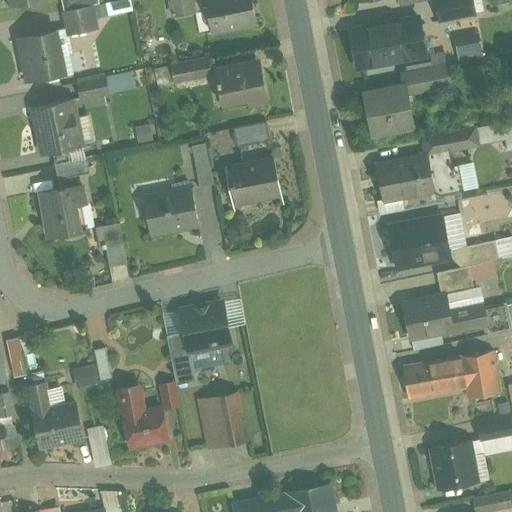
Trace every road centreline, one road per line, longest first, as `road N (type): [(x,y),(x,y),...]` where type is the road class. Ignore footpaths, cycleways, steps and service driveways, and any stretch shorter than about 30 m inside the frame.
road 1 (residential): [(0,479),(196,482),(385,443)]
road 2 (residential): [(0,262),(18,287),(78,306),(346,249)]
road 3 (residential): [(297,0),(346,249)]
road 4 (residential): [(346,249),(385,443)]
